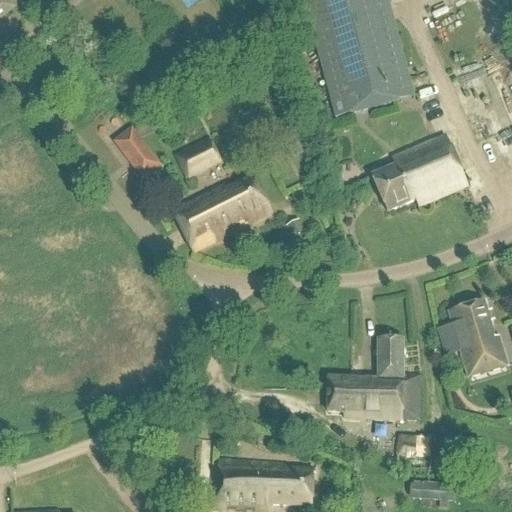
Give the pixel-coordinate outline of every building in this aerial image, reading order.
[(15,0),(0,0),(0,20),(20,7),(15,0)] [(308,0),(303,1),(336,124),(401,106),(400,105),(415,101),(388,0),(308,0)] [(478,8),(425,28),(469,148),(511,132),(511,110),(491,53),(494,52),(478,8)] [(296,125),(278,134),(292,162),(310,153),(296,125)] [(115,146),(145,184),(162,171),(131,133),(115,146)] [(341,155),(347,142),(335,137),(330,149),(341,155)] [(420,209),(469,188),(447,138),(393,161),(397,168),(373,179),(388,216),(418,204),(420,209)] [(223,166),(212,142),(176,159),(187,183),(223,166)] [(245,227),(272,214),(254,178),(227,192),(224,187),(172,213),(193,255),(246,229),(245,227)] [(287,230),(295,248),(308,241),(300,224),(287,230)] [(469,380),(508,368),(498,337),(494,339),(483,305),(450,315),(469,380)] [(421,423),(422,379),(405,378),(406,342),(379,342),(378,383),(328,381),(327,414),(344,415),(344,421),(421,423)] [(390,453),(390,438),(359,437),(358,444),(365,444),(365,453),(390,453)] [(409,484),(426,484),(427,440),(393,439),(392,466),(410,467),(409,484)] [(481,464),(482,443),(444,441),(443,482),(467,482),(468,463),(481,464)] [(313,509),(314,472),(284,470),(284,468),(220,463),(214,511),(273,511),(273,507),(313,509)] [(458,492),(412,489),(411,507),(440,509),(449,509),(457,510),(458,492)]
